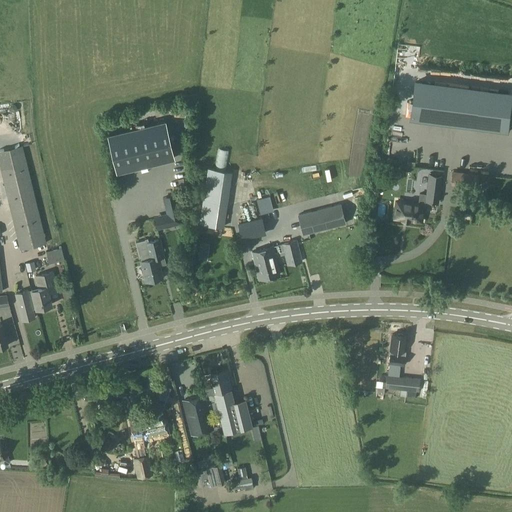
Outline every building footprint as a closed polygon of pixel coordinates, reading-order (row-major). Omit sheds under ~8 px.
[(425,82),(429,52),(412,50),(408,79),(425,82)] [(506,103),(410,87),(404,122),(501,137),(506,103)] [(164,120),(108,134),(117,172),(174,158),(164,120)] [(16,134),(9,135),(11,143),(18,141),(16,134)] [(0,167),(20,249),(46,242),(23,145),(0,150),(0,167)] [(417,160),(438,164),(442,147),(434,146),(433,150),(420,147),(417,160)] [(224,227),(232,172),(208,168),(199,223),(224,227)] [(457,185),(457,186),(460,186),(476,188),(478,174),(459,172),(457,185)] [(396,201),(394,218),(402,219),(408,220),(421,221),(421,217),(424,217),(425,204),(425,201),(431,201),(430,202),(432,202),(432,201),(437,202),(441,176),(429,174),(426,194),(419,193),(418,203),(396,201)] [(183,223),(176,193),(162,196),(166,213),(169,226),(183,223)] [(256,199),(260,214),(266,213),(262,198),(256,199)] [(304,235),(345,224),(340,205),(299,215),(304,235)] [(146,211),(129,216),(131,221),(148,217),(146,211)] [(242,239),(264,233),(261,218),(238,223),(242,239)] [(146,281),(162,277),(157,258),(164,256),(160,239),(147,242),(146,239),(136,242),(140,257),(143,256),(144,260),(141,261),(146,281)] [(277,252),(274,253),(272,246),(252,251),(259,280),(280,275),(275,257),(285,254),(287,266),(302,262),(296,240),(275,246),(277,252)] [(48,264),(64,260),(61,247),(45,251),(48,264)] [(239,266),(230,268),(231,278),(241,276),(239,266)] [(31,290),(36,308),(52,304),(48,289),(56,287),(52,271),(35,275),(39,288),(31,290)] [(73,296),(70,286),(63,288),(66,298),(73,296)] [(33,309),(36,308),(31,290),(15,294),(22,320),(35,317),(33,309)] [(0,307),(9,306),(6,295),(0,295),(0,307)] [(0,347),(8,345),(4,331),(2,324),(0,324),(0,347)] [(405,356),(403,355),(405,335),(392,334),(390,350),(391,350),(389,363),(404,365),(405,356)] [(229,389),(227,384),(230,383),(227,369),(210,373),(215,393),(214,393),(224,432),(252,425),(245,398),(233,401),(230,389),(229,389)] [(419,391),(420,378),(388,375),(387,388),(400,389),(417,390),(419,391)] [(155,399),(164,397),(162,389),(154,391),(155,399)] [(416,397),(417,390),(400,389),(399,396),(416,397)] [(191,434),(213,428),(204,396),(183,401),(191,434)] [(142,425),(145,441),(168,436),(163,412),(146,415),(148,422),(144,423),(144,425),(142,425)] [(142,425),(144,425),(144,423),(148,422),(146,415),(129,419),(138,456),(132,458),(137,478),(153,474),(148,454),(145,455),(143,446),(144,445),(143,441),(145,441),(142,425)] [(110,452),(115,443),(107,438),(102,447),(110,452)] [(212,466),(217,484),(225,482),(220,464),(212,466)] [(249,488),(248,484),(252,484),(250,477),(247,478),(245,466),(238,467),(239,475),(236,476),(236,480),(232,481),(234,487),(244,485),(245,489),(249,488)] [(119,477),(119,473),(107,472),(108,468),(100,468),(100,475),(119,477)] [(178,482),(180,482),(182,481),(190,479),(188,470),(175,474),(177,479),(177,480),(178,482)] [(197,496),(197,511),(208,511),(208,496),(197,496)]
